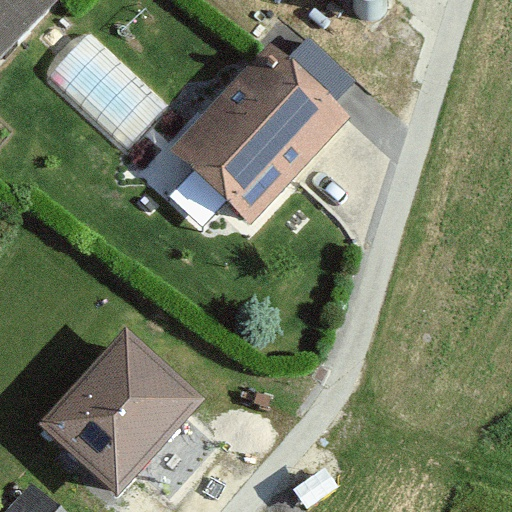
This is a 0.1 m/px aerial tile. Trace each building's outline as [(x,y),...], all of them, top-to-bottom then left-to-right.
[(31,0),(0,0),(0,62),(46,14),(31,0)] [(345,29),(352,27),(357,22),(360,16),(361,9),(359,3),(356,0),(329,0),(329,1),(326,7),(325,14),(327,21),(332,26),(338,29),(345,29)] [(132,160),(178,112),(90,29),(44,77),(132,160)] [(238,237),(342,126),(267,55),(162,166),(238,237)] [(195,398),(124,336),(47,423),(117,485),(195,398)] [(60,511),(31,484),(3,511),(60,511)]
